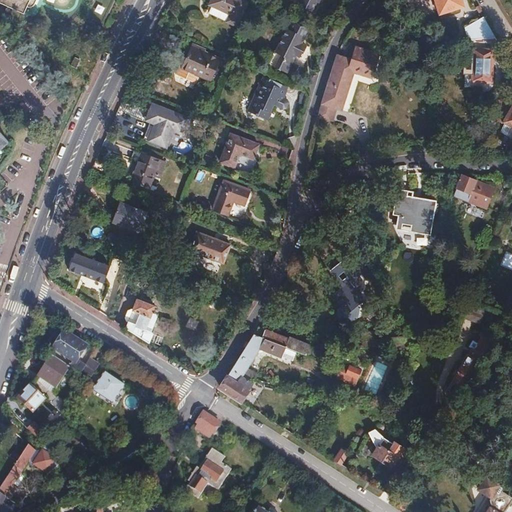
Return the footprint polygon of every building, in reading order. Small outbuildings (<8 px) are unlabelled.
[(0,0),(0,2),(19,11),(24,0),(26,0),(30,1),(30,0),(0,0)] [(235,26),(246,4),(238,0),(213,0),(210,5),(212,6),(209,13),(235,26)] [(298,0),(296,5),(310,13),(316,1),(318,0),(298,0)] [(435,0),(440,14),(464,7),(461,0),(435,0)] [(495,38),(483,17),(462,23),(466,40),(495,38)] [(286,72),(290,62),(294,54),(299,57),(304,45),(299,43),(307,27),(291,20),(275,52),(273,51),(271,56),(273,57),(269,65),(286,72)] [(220,61),(191,48),(182,68),(211,82),(220,61)] [(319,113),(318,118),(331,122),(335,109),(341,110),(353,73),(371,79),(379,56),(355,48),(351,60),(338,57),(319,113)] [(491,52),(474,51),(473,81),(490,82),(491,52)] [(76,69),(80,60),(73,57),(69,65),(76,69)] [(303,68),(293,63),(288,73),(286,78),(297,82),(303,68)] [(281,98),(284,91),(260,80),(246,111),(264,120),(271,105),(280,109),(283,108),(286,103),(284,100),(281,98)] [(305,105),(307,96),(300,94),(298,103),(305,105)] [(511,105),(511,108),(496,101),(491,113),(505,120),(499,133),(511,139),(511,105)] [(147,112),(149,113),(157,118),(155,124),(154,126),(149,125),(144,140),(167,148),(173,131),(183,135),(189,118),(151,104),(147,112)] [(157,118),(149,113),(146,121),(155,124),(157,118)] [(259,144),(236,135),(231,133),(220,162),(234,167),(240,153),(253,158),(259,144)] [(148,188),(158,161),(143,154),(132,182),(148,188)] [(454,197),(489,211),(497,190),(462,177),(454,197)] [(246,208),(251,193),(225,184),(215,213),(229,218),(235,204),(246,208)] [(419,231),(431,232),(436,200),(407,195),(408,189),(398,187),(394,213),(399,214),(398,220),(420,224),(419,231)] [(140,234),(147,213),(120,202),(112,222),(140,234)] [(181,205),(179,211),(187,214),(189,208),(181,205)] [(232,267),(239,250),(206,238),(200,256),(232,267)] [(511,253),(506,252),(501,265),(511,269),(511,253)] [(103,284),(109,267),(71,254),(65,271),(103,284)] [(406,258),(404,281),(415,282),(417,258),(406,258)] [(159,272),(139,264),(133,279),(153,288),(159,272)] [(341,323),(353,324),(360,319),(361,310),(359,307),(363,304),(364,299),(359,295),(363,291),(364,286),(359,279),(364,276),(365,269),(360,264),(351,271),(346,264),(342,268),(339,266),(332,271),(331,276),(342,289),(336,295),(335,301),(341,309),(337,313),(336,317),(341,323)] [(136,336),(148,344),(151,334),(149,331),(155,316),(154,314),(151,313),(153,305),(135,301),(131,311),(129,311),(126,312),(123,320),(125,322),(126,324),(125,329),(136,336)] [(485,308),(470,304),(465,319),(480,324),(485,308)] [(500,313),(510,316),(511,312),(511,307),(506,304),(500,313)] [(496,324),(502,328),(509,318),(502,314),(496,324)] [(257,328),(253,335),(284,347),(291,350),(304,355),(306,351),(307,348),(284,338),(257,328)] [(78,373),(84,365),(76,359),(84,345),(64,332),(53,349),(54,351),(51,356),(69,367),(78,373)] [(333,344),(334,349),(340,350),(368,348),(382,347),(382,340),(374,341),(374,334),(362,335),(361,341),(333,344)] [(253,335),(226,378),(236,384),(240,378),(240,377),(246,379),(253,380),(252,375),(250,373),(244,370),(258,349),(280,357),(284,347),(253,335)] [(285,336),(284,338),(307,348),(308,345),(285,336)] [(458,398),(462,392),(493,342),(485,337),(480,344),(478,342),(475,347),(473,346),(463,362),(465,363),(461,369),(459,368),(456,372),(458,374),(456,377),(457,378),(449,390),(451,394),(458,398)] [(382,340),(382,347),(417,344),(416,338),(382,340)] [(302,362),(304,355),(291,350),(288,357),(302,362)] [(304,355),(316,360),(320,358),(322,357),(306,351),(304,355)] [(55,387),(69,367),(51,356),(38,376),(55,387)] [(96,364),(88,359),(84,365),(78,373),(87,379),(96,364)] [(378,389),(387,366),(376,362),(367,384),(378,389)] [(345,363),(341,371),(348,374),(351,366),(345,363)] [(348,374),(341,371),(338,378),(356,386),(363,372),(351,366),(348,374)] [(111,404),(123,386),(105,374),(92,392),(111,404)] [(219,388),(239,402),(250,384),(240,378),(236,384),(226,378),(219,388)] [(30,385),(43,397),(49,391),(36,379),(30,385)] [(32,413),(45,399),(43,397),(30,385),(30,384),(17,398),(32,413)] [(86,400),(79,396),(71,408),(78,413),(86,400)] [(204,412),(197,423),(199,425),(197,428),(208,436),(211,432),(212,433),(219,422),(204,413),(204,412)] [(195,427),(193,431),(206,439),(208,436),(197,428),(195,427)] [(392,467),(397,470),(408,453),(404,450),(404,449),(395,443),(394,445),(385,439),(380,446),(371,440),(364,450),(392,468),(392,467)] [(36,452),(20,475),(24,478),(26,475),(40,485),(54,473),(55,462),(54,455),(51,447),(48,442),(42,450),(37,447),(34,451),(36,452)] [(0,493),(7,498),(10,500),(14,493),(10,490),(20,475),(36,452),(34,451),(28,446),(25,450),(24,452),(17,463),(0,487),(0,493)] [(24,452),(19,448),(11,459),(17,463),(24,452)] [(184,489),(198,497),(203,488),(200,486),(204,481),(216,489),(229,467),(220,461),(223,455),(212,448),(203,462),(204,463),(201,469),(196,466),(187,480),(189,481),(184,489)] [(334,460),(342,465),(349,453),(342,449),(334,460)] [(511,464),(505,460),(500,466),(506,470),(504,473),(509,477),(510,479),(511,476),(511,464)] [(500,466),(495,463),(493,466),(492,466),(482,480),(496,489),(500,483),(504,485),(509,477),(504,473),(506,470),(500,466)] [(271,511),(255,501),(247,511),(271,511)] [(0,511),(6,511),(9,508),(0,502),(0,511)]
